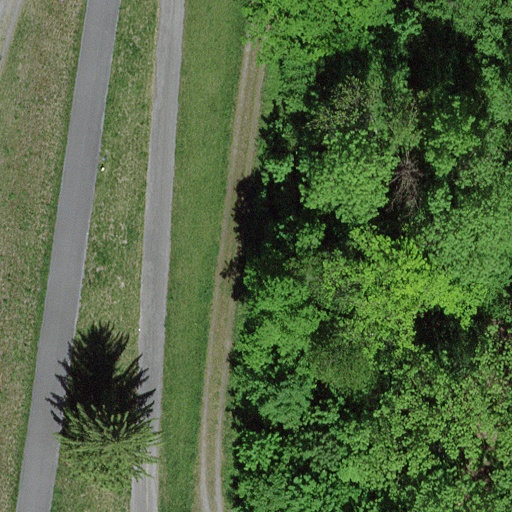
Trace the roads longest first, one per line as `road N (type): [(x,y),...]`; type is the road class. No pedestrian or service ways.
road 1 (track): [(269,0),(211,407),(218,511)]
road 2 (track): [(175,0),(154,383),(156,511)]
